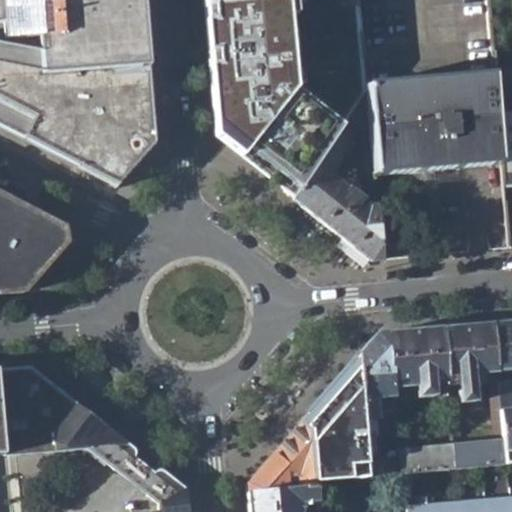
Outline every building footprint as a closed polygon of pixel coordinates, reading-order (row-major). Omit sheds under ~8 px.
[(0,0),(0,127),(38,147),(115,188),(151,143),(138,0),(0,0)] [(202,0),(205,32),(214,138),(294,199),(367,97),(366,84),(362,36),(359,7),(358,0),(202,0)] [(362,36),(366,84),(492,73),(485,0),(358,0),(359,7),(362,36)] [(375,174),(501,166),(497,120),(492,73),(366,84),(367,97),(371,132),(375,174)] [(359,131),(371,132),(367,97),(294,199),(375,259),(383,259),(378,206),(329,173),(359,131)] [(511,117),(497,120),(501,166),(502,180),(511,178),(511,117)] [(511,178),(502,180),(508,247),(511,246),(511,178)] [(61,225),(0,191),(0,292),(23,290),(67,239),(61,225)] [(511,319),(495,321),(498,374),(499,379),(504,436),(504,445),(506,465),(511,464),(511,319)] [(472,375),(498,374),(495,321),(442,326),(447,380),(457,378),(460,401),(472,400),(472,386),(472,375)] [(388,331),(392,396),(412,393),(414,399),(447,395),(447,380),(442,326),(388,331)] [(355,358),(361,412),(380,412),(377,400),(392,399),(392,396),(388,331),(378,332),(355,358)] [(361,412),(355,358),(302,419),(311,433),(315,488),(350,485),(350,488),(365,487),(365,480),(367,480),(364,451),(361,412)] [(106,427),(30,366),(0,368),(0,511),(188,511),(186,490),(106,427)] [(494,437),(504,436),(499,379),(489,380),(494,437)] [(482,384),(472,386),(472,400),(483,400),(482,384)] [(445,426),(445,438),(452,438),(448,403),(427,404),(428,418),(438,416),(439,427),(445,426)] [(246,483),(248,494),(315,488),(311,433),(302,419),(246,483)] [(506,465),(504,445),(453,450),(455,470),(506,465)] [(397,447),(364,451),(367,480),(401,475),(399,454),(397,447)] [(399,454),(401,475),(455,470),(453,450),(399,454)] [(301,511),(301,505),(316,504),(315,488),(248,494),(248,511),(301,511)] [(511,511),(511,499),(408,510),(407,511),(511,511)]
